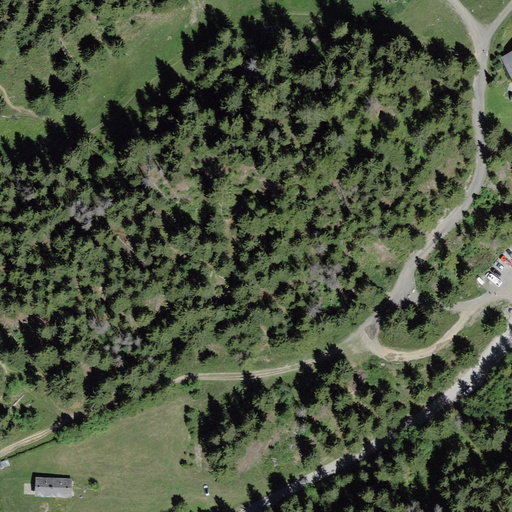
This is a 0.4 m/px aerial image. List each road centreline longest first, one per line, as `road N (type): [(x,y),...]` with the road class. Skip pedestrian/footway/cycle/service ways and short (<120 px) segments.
road 1 (track): [(0,454),(168,382),(275,372),(327,354),(366,327),(407,282)]
road 2 (unclassified): [(248,511),(411,426),(511,331)]
road 3 (track): [(407,282),(460,213),(476,175),(482,40)]
